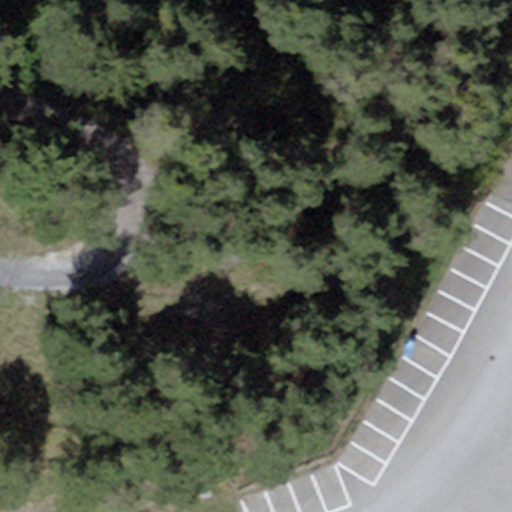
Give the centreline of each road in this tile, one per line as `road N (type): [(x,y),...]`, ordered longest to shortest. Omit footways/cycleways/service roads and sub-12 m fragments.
road 1 (track): [(0,272),(57,278),(115,267),(138,222),(145,163),(101,128),(0,100)]
road 2 (residential): [(511,392),(425,511)]
